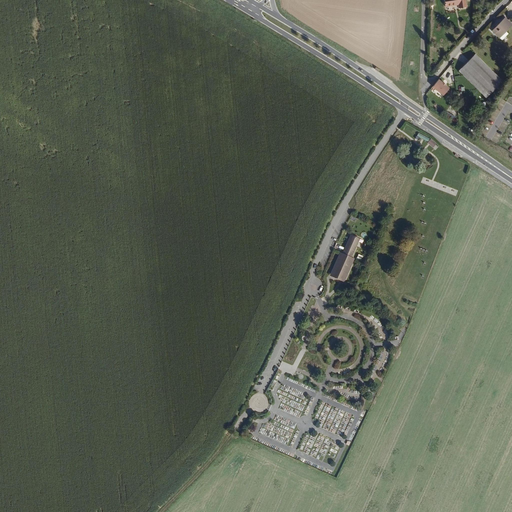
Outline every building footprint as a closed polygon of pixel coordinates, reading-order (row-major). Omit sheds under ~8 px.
[(443,0),(443,6),(457,5),(458,9),(465,8),(464,0),(443,0)] [(504,19),(492,31),(502,41),(507,35),(505,32),(511,26),(504,19)] [(474,55),(459,72),(486,98),(501,82),(474,55)] [(443,81),(439,78),(433,85),(443,94),(449,87),(446,84),(446,83),(443,80),(443,81)] [(511,126),(507,124),(496,144),(503,148),(511,130),(511,126)] [(430,139),(426,143),(432,148),(435,144),(430,139)] [(360,239),(351,235),(342,253),(340,252),(330,275),(345,282),(355,259),(352,258),(360,239)]
